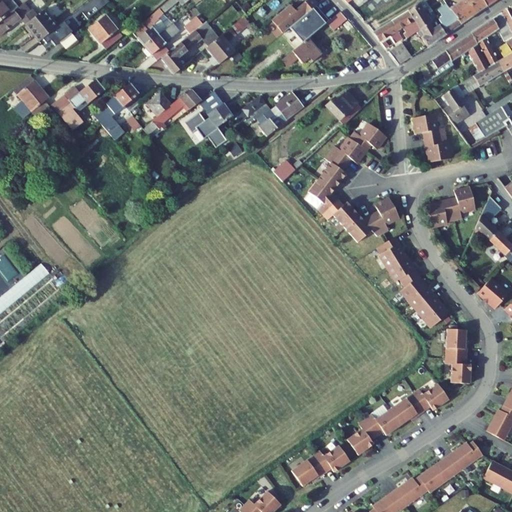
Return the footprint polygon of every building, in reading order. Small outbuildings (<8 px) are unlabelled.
[(17,0),(15,3),(12,0),(11,0),(5,6),(0,0),(0,22),(24,3),(27,0),(17,0)] [(171,0),(162,8),(166,12),(179,1),(177,0),(171,0)] [(317,5),(312,0),(307,0),(295,11),(290,5),(271,20),(283,34),(317,5)] [(295,39),(284,49),(288,55),(306,41),(305,40),(300,34),(310,26),(333,6),(328,0),(322,0),(317,5),(318,6),(303,19),(297,24),(296,23),(288,31),(295,39)] [(465,0),(462,0),(450,9),(461,25),(476,14),(465,0)] [(465,0),(476,14),(485,9),(478,0),(465,0)] [(481,0),(478,0),(485,9),(487,7),(481,0)] [(430,13),(433,12),(425,1),(408,11),(420,30),(430,24),(423,12),(427,10),(430,13)] [(32,9),(30,11),(24,3),(0,22),(0,36),(21,19),(26,25),(37,15),(32,9)] [(448,34),(461,25),(450,9),(447,4),(438,10),(442,17),(439,20),(448,34)] [(511,6),(501,13),(511,33),(511,6)] [(159,18),(163,14),(159,10),(153,15),(132,33),(144,47),(159,35),(167,28),(159,18)] [(26,25),(40,42),(56,28),(43,11),(37,16),(26,25)] [(404,34),(407,39),(417,32),(420,30),(408,11),(392,21),(397,31),(404,27),(407,32),(404,34)] [(327,23),(334,31),(347,20),(340,12),(327,23)] [(511,33),(501,13),(493,19),(498,29),(500,33),(504,41),(506,40),(511,37),(511,33)] [(101,44),(106,50),(122,37),(105,16),(88,29),(100,45),(101,44)] [(184,27),(190,34),(202,24),(196,17),(184,27)] [(219,64),(235,51),(228,42),(250,24),(244,17),(218,38),(208,47),(206,48),(219,64)] [(498,29),(493,19),(484,24),(471,34),(488,68),(497,62),(499,61),(488,41),(486,37),(491,34),(498,29)] [(427,47),(428,47),(446,35),(436,20),(430,24),(420,30),(417,32),(427,47)] [(374,32),(380,42),(390,35),(395,44),(402,39),(397,31),(392,21),(374,32)] [(183,67),(177,59),(202,39),(208,47),(218,38),(205,22),(202,24),(190,34),(169,52),(160,58),(174,74),(175,73),(183,67)] [(179,32),(172,24),(167,28),(159,35),(144,47),(151,56),(152,55),(157,61),(160,58),(169,52),(164,45),(179,32)] [(225,31),(221,27),(215,31),(219,36),(225,31)] [(486,37),(488,41),(500,33),(498,29),(491,34),(486,37)] [(60,42),(65,49),(76,39),(71,33),(60,42)] [(471,34),(445,51),(451,61),(460,54),(462,58),(469,53),(479,73),(488,68),(471,34)] [(286,66),(289,66),(298,59),(303,65),(308,60),(311,64),(321,55),(313,45),(315,43),(310,37),(306,41),(288,55),(282,61),(286,66)] [(399,65),(411,57),(402,43),(389,52),(399,65)] [(499,49),(504,58),(511,53),(511,49),(508,44),(499,49)] [(431,75),(443,66),(446,70),(453,65),(451,61),(445,51),(425,65),(426,66),(431,75)] [(232,56),(237,62),(241,59),(236,53),(232,56)] [(497,62),(503,72),(506,71),(511,67),(511,53),(504,58),(499,61),(497,62)] [(476,81),(479,86),(503,72),(497,62),(488,68),(479,73),(458,85),(464,95),(470,92),(467,86),(476,81)] [(431,75),(426,66),(421,69),(427,80),(432,77),(431,75)] [(510,85),(511,83),(511,82),(506,71),(503,72),(507,81),(510,85)] [(17,95),(34,81),(30,76),(12,89),(17,95)] [(88,104),(104,91),(95,80),(79,93),(76,89),(53,108),(73,131),(83,122),(77,114),(73,110),(85,100),(88,104)] [(31,112),(36,119),(50,107),(49,107),(45,101),(48,98),(34,81),(17,95),(22,101),(14,107),(23,119),(31,112)] [(467,86),(470,92),(479,86),(476,81),(467,86)] [(122,108),(138,94),(129,84),(92,114),(106,131),(116,122),(109,114),(120,105),(122,108)] [(467,116),(469,114),(463,106),(459,99),(464,95),(458,85),(442,96),(442,95),(435,99),(436,100),(454,124),(467,116)] [(53,108),(76,89),(74,87),(51,105),(53,108)] [(167,127),(163,123),(183,106),(188,111),(200,102),(201,101),(191,90),(188,90),(179,98),(171,105),(156,118),(154,120),(161,128),(163,130),(167,127)] [(201,101),(200,102),(210,117),(205,121),(199,112),(185,122),(192,133),(197,130),(204,139),(208,137),(216,148),(227,141),(217,127),(232,117),(223,104),(214,91),(201,101)] [(346,91),(336,101),(334,99),(325,107),(343,126),(362,108),(346,91)] [(160,92),(145,105),(156,118),(171,105),(160,92)] [(277,128),(303,107),(292,93),(270,110),(263,115),(257,119),(261,125),(259,127),(266,137),(277,129),(277,128)] [(247,117),(248,117),(253,114),(257,119),(263,115),(270,110),(260,96),(241,110),(242,110),(234,115),(236,118),(240,122),(247,117)] [(73,110),(77,114),(88,104),(85,100),(73,110)] [(511,113),(506,104),(502,107),(509,119),(511,124),(511,113)] [(502,107),(486,116),(475,124),(484,137),(505,125),(504,122),(509,119),(502,107)] [(422,133),(423,140),(445,136),(443,128),(437,129),(434,114),(413,118),(416,134),(422,133)] [(126,122),(134,131),(140,126),(132,117),(126,122)] [(157,127),(159,130),(161,128),(154,120),(143,129),(148,135),(152,132),(157,127)] [(376,149),(386,137),(368,124),(359,136),(354,132),(350,138),(366,151),(367,152),(371,146),(376,149)] [(484,137),(475,124),(473,125),(468,129),(477,142),(483,138),(484,137)] [(446,143),(445,136),(423,140),(425,148),(426,148),(428,163),(450,159),(447,143),(446,143)] [(348,137),(339,149),(334,146),(329,152),(348,165),(352,160),(357,164),(366,151),(350,138),(348,137)] [(241,152),(235,143),(229,148),(235,156),(241,152)] [(343,172),(348,165),(329,152),(325,158),(331,163),(320,179),(331,187),(335,190),(344,177),(342,176),(342,173),(343,172)] [(301,165),(302,164),(299,161),(292,167),(286,160),(273,172),(283,182),(301,165)] [(52,172),(48,166),(37,175),(41,180),(52,172)] [(318,210),(322,214),(339,200),(333,193),(331,192),(330,189),(331,187),(320,179),(309,193),(323,203),(318,210)] [(455,221),(462,219),(460,213),(475,209),(470,188),(455,191),(456,198),(449,199),(455,221)] [(497,232),(487,222),(501,209),(489,197),(476,228),(488,241),(497,232)] [(371,215),(381,235),(388,231),(385,225),(399,218),(389,198),(375,206),(378,211),(371,215)] [(426,206),(432,227),(447,223),(455,221),(449,199),(441,201),(441,202),(426,206)] [(344,205),(339,200),(322,214),(327,221),(333,215),(345,229),(356,219),(360,216),(349,205),(347,206),(344,206),(344,205)] [(381,235),(371,215),(362,219),(360,221),(357,220),(356,219),(345,229),(358,243),(371,230),(377,237),(381,235)] [(511,232),(505,239),(497,232),(488,241),(497,249),(504,255),(511,246),(511,245),(511,232)] [(385,243),(376,248),(380,255),(388,268),(407,257),(399,244),(400,244),(396,237),(385,243)] [(415,269),(414,269),(407,257),(388,268),(396,282),(399,280),(404,288),(419,276),(415,269)] [(401,291),(416,309),(434,294),(429,288),(428,289),(419,276),(404,288),(401,291)] [(508,293),(490,278),(477,294),(495,309),(508,293)] [(431,327),(448,313),(441,303),(438,300),(439,300),(434,294),(416,309),(430,326),(431,327)] [(467,357),(467,350),(464,349),(465,342),(466,330),(447,329),(445,356),(467,357)] [(451,383),(470,384),(471,370),(468,369),(466,367),(466,365),(467,357),(445,356),(445,363),(452,364),(451,383)] [(422,394),(418,389),(412,393),(425,411),(431,407),(433,405),(436,406),(437,408),(449,400),(437,383),(422,394)] [(390,409),(401,425),(411,418),(411,417),(417,413),(419,415),(425,411),(412,393),(390,409)] [(505,441),(511,427),(511,410),(504,407),(501,412),(499,416),(496,414),(487,432),(505,441)] [(401,425),(390,409),(375,420),(370,415),(364,419),(377,437),(383,432),(385,431),(388,431),(389,433),(401,425)] [(347,440),(358,456),(370,447),(368,445),(369,442),(371,441),(377,437),(364,419),(358,424),(362,429),(347,440)] [(458,473),(483,455),(473,442),(468,446),(464,448),(462,445),(447,457),(458,473)] [(338,470),(350,462),(339,446),(323,457),(319,451),(313,456),(326,473),(332,469),(334,467),(337,468),(338,470)] [(318,475),(319,477),(326,473),(313,456),(291,471),(302,487),(312,480),(311,479),(318,475)] [(428,491),(430,493),(458,473),(447,457),(431,468),(433,471),(426,475),(425,474),(419,478),(428,491)] [(493,461),(483,478),(511,493),(511,473),(509,472),(510,470),(493,461)] [(392,492),(404,508),(428,491),(419,478),(418,477),(413,481),(409,483),(408,481),(392,492)] [(273,511),(281,505),(267,491),(254,505),(249,500),(243,507),(247,511),(273,511)] [(369,511),(398,511),(404,508),(392,492),(376,503),(378,506),(374,508),(369,511)]
